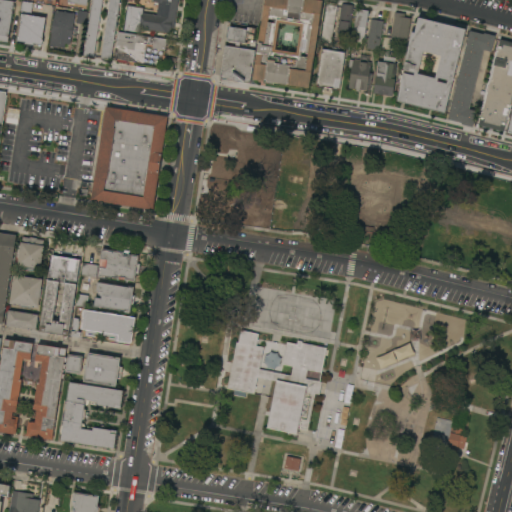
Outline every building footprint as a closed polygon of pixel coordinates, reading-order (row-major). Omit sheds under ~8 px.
[(0,0),(15,2),(8,43),(0,41),(0,0)] [(102,0),(94,58),(84,56),(92,0),(102,0)] [(120,0),(111,60),(101,59),(109,0),(120,0)] [(178,0),(173,34),(141,29),(140,33),(127,31),(126,32),(123,31),(127,5),(144,8),(144,13),(157,15),(159,3),(152,2),(152,0),(178,0)] [(316,0),(323,1),(310,89),(253,80),(265,0),(316,0)] [(43,45),(34,44),(34,46),(25,44),(25,42),(17,41),(17,36),(20,36),(23,12),(21,12),(22,2),(32,3),(31,16),(46,18),(43,45)] [(349,35),(337,33),(341,4),(354,6),(349,35)] [(331,44),(321,42),(327,5),(337,7),(331,44)] [(368,14),(369,14),(369,16),(368,16),(367,20),(368,20),(368,22),(367,22),(366,31),(367,31),(366,33),(365,33),(365,37),(366,37),(365,39),(364,39),(364,43),(352,41),(357,9),(369,11),(368,14)] [(58,11),(75,14),(74,20),(70,45),(65,45),(64,48),(50,46),(52,34),(51,34),(53,20),(55,20),(56,15),(57,15),(58,11)] [(395,13),(405,14),(404,18),(412,19),(409,42),(406,41),(406,45),(394,44),(395,40),(391,40),(395,13)] [(466,29),(445,113),(397,101),(402,81),(400,81),(401,75),(402,71),(404,71),(406,59),(404,59),(405,54),(407,54),(408,49),(406,49),(407,44),(410,44),(412,32),(415,33),(418,17),(466,29)] [(371,20),(384,21),(379,51),(367,49),(371,20)] [(247,30),(247,27),(258,29),(255,46),(229,41),(229,42),(227,42),(229,27),(247,30)] [(470,31),(484,35),(484,34),(495,36),(491,52),(484,50),(469,110),(477,111),(473,127),(461,125),(462,123),(448,120),(470,31)] [(170,40),(169,45),(168,45),(167,49),(166,49),(166,51),(153,49),(153,47),(146,46),(144,64),(134,62),(134,66),(129,65),(129,64),(116,62),(117,59),(115,59),(119,33),(170,40)] [(511,99),(504,132),(478,126),(500,40),(503,40),(504,40),(506,41),(508,41),(508,42),(511,43),(511,99)] [(225,46),(255,51),(250,84),(220,79),(225,46)] [(340,90),(317,86),(322,50),(331,51),(331,47),(336,48),(336,52),(345,53),(340,90)] [(369,57),(368,62),(372,63),(367,92),(360,90),(360,92),(356,91),(356,90),(349,89),(353,69),(348,68),(350,61),(353,61),(353,59),(360,61),(361,55),(369,57)] [(395,63),(393,79),(395,79),(393,96),(374,94),(376,77),(377,77),(378,72),(379,72),(379,67),(377,66),(377,61),(395,63)] [(106,108),(168,117),(154,210),(91,201),(106,108)] [(3,325),(0,324),(0,233),(17,236),(3,325)] [(41,270),(18,266),(19,259),(18,259),(18,255),(17,255),(19,244),(21,245),(21,242),(22,242),(23,237),(30,238),(30,237),(37,238),(37,239),(44,240),(43,246),(44,246),(41,270)] [(135,282),(124,280),(124,281),(117,280),(117,279),(103,277),(103,278),(98,277),(102,248),(129,252),(129,254),(139,256),(135,282)] [(81,260),(77,282),(68,280),(67,283),(77,285),(69,336),(40,331),(48,280),(58,282),(58,280),(49,278),(53,256),(81,260)] [(98,265),(96,278),(81,276),(83,263),(98,265)] [(14,276),(43,280),(39,309),(10,304),(14,276)] [(134,288),(133,296),(135,296),(134,306),(132,305),(130,314),(124,313),(125,311),(94,307),(96,298),(97,298),(98,292),(97,291),(98,283),(134,288)] [(89,296),(87,308),(76,306),(78,294),(89,296)] [(39,315),(36,331),(6,327),(8,310),(39,315)] [(135,318),(135,320),(137,320),(137,324),(135,324),(135,326),(136,327),(136,330),(134,330),(134,332),(135,332),(135,335),(133,335),(133,337),(134,337),(134,341),(133,340),(132,342),(132,343),(130,343),(127,344),(127,345),(124,345),(124,343),(115,342),(115,338),(86,333),(86,330),(81,330),(83,320),(82,320),(84,310),(135,318)] [(74,318),(78,319),(78,321),(79,321),(78,332),(81,333),(80,338),(71,337),(74,318)] [(276,382),(258,377),(254,394),(227,388),(237,343),(238,343),(241,330),(252,332),(252,333),(259,334),(256,346),(264,348),(259,370),(291,376),(293,367),(282,364),(287,342),(297,344),(298,341),(303,342),(302,343),(327,348),(326,351),(328,351),(327,356),(325,356),(322,373),(307,370),(306,379),(322,382),(320,395),(315,394),(308,431),(298,429),(307,387),(276,382)] [(0,432),(0,364),(1,365),(5,339),(33,344),(30,362),(24,361),(21,380),(16,413),(13,412),(13,416),(19,417),(16,435),(0,432)] [(28,422),(32,423),(32,422),(35,423),(37,410),(34,410),(38,382),(40,382),(42,364),(36,363),(38,345),(67,349),(65,357),(67,358),(66,363),(64,362),(64,365),(66,365),(65,369),(63,369),(63,370),(64,370),(64,373),(63,373),(63,374),(64,374),(64,379),(62,378),(53,436),(54,436),(53,440),(26,436),(28,422)] [(416,357),(412,345),(376,356),(379,367),(416,357)] [(121,358),(120,367),(122,367),(120,380),(117,380),(116,388),(83,382),(88,353),(121,358)] [(80,375),(65,373),(68,355),(83,357),(80,375)] [(298,429),(297,435),(293,436),(293,434),(288,435),(287,433),(266,428),(276,382),(307,387),(298,429)] [(61,441),(70,383),(123,391),(120,408),(109,407),(109,408),(108,409),(107,410),(105,410),(104,410),(103,409),(103,408),(103,406),(91,404),(92,401),(89,401),(89,403),(89,404),(87,406),(86,406),(85,410),(86,410),(85,413),(89,413),(88,418),(85,417),(84,420),(82,420),(82,424),(84,425),(85,425),(85,426),(85,429),(87,429),(88,427),(99,428),(100,427),(101,426),(102,426),(103,426),(104,426),(106,429),(105,429),(117,431),(115,446),(114,446),(114,449),(61,441)] [(453,425),(451,424),(451,422),(436,418),(425,458),(443,463),(453,425)] [(463,427),(461,436),(467,438),(464,450),(458,448),(455,459),(445,456),(453,425),(463,427)] [(301,459),(286,457),(284,469),(298,472),(301,459)] [(0,511),(0,484),(11,486),(9,497),(1,496),(1,502),(3,502),(1,511),(0,511)] [(38,511),(14,511),(15,507),(16,507),(18,492),(34,494),(33,499),(40,500),(38,511)] [(100,496),(98,506),(101,507),(99,511),(72,511),(74,504),(73,503),(74,493),(100,496)]
